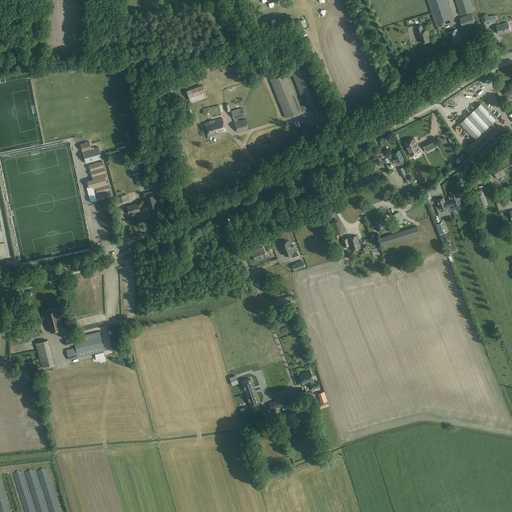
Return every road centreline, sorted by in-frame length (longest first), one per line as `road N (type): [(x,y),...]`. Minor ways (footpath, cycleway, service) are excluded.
road 1 (secondary): [(129,242),(511,56)]
road 2 (unknown): [(281,121),(215,0)]
